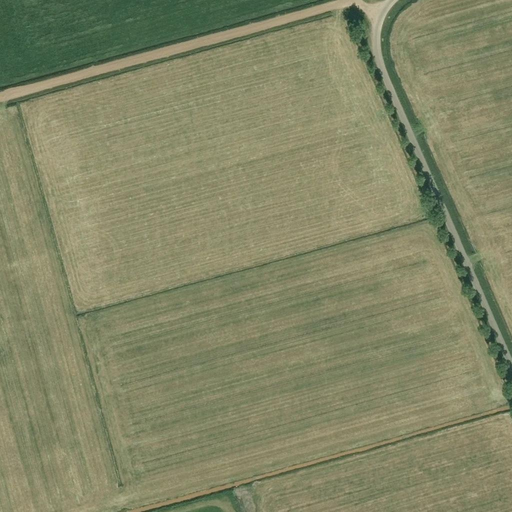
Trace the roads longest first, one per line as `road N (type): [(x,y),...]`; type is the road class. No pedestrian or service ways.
road 1 (track): [(0,97),(350,0),(381,15)]
road 2 (unclassified): [(511,366),(377,57),(377,29),(391,0)]
